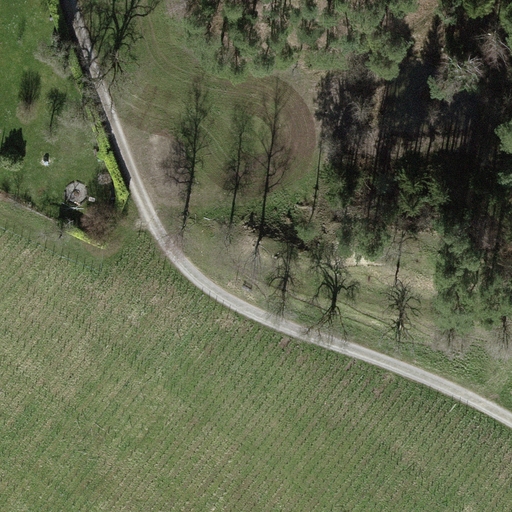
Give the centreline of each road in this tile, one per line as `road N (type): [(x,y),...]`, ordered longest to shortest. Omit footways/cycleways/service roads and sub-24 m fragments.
road 1 (track): [(511,420),(423,377),(268,320),(196,277),(147,213),(68,0)]
road 2 (track): [(0,207),(113,256),(147,213)]
